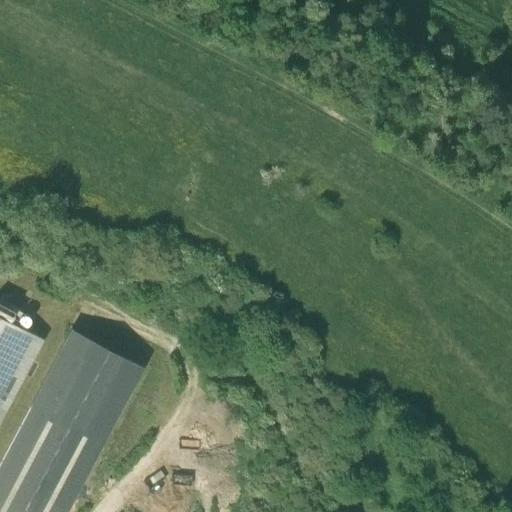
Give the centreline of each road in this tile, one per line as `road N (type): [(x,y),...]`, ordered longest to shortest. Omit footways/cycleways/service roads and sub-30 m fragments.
road 1 (track): [(201,399),(198,368),(142,316),(0,249)]
road 2 (track): [(105,511),(201,399)]
